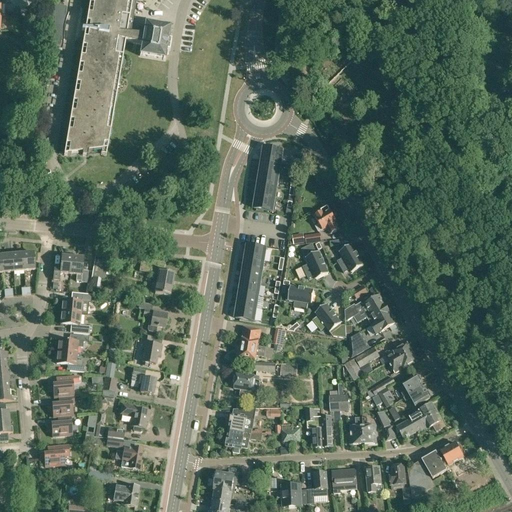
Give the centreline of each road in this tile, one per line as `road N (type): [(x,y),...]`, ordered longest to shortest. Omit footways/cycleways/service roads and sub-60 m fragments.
road 1 (residential): [(181,460),(386,453),(430,444),(474,422)]
road 2 (tertiary): [(181,460),(218,244)]
road 3 (unknown): [(32,226),(25,23)]
road 4 (tertiary): [(387,268),(324,156),(284,122)]
road 5 (tertiary): [(474,422),(387,268)]
road 6 (residential): [(218,244),(50,227)]
road 7 (residential): [(0,450),(28,441),(21,338)]
